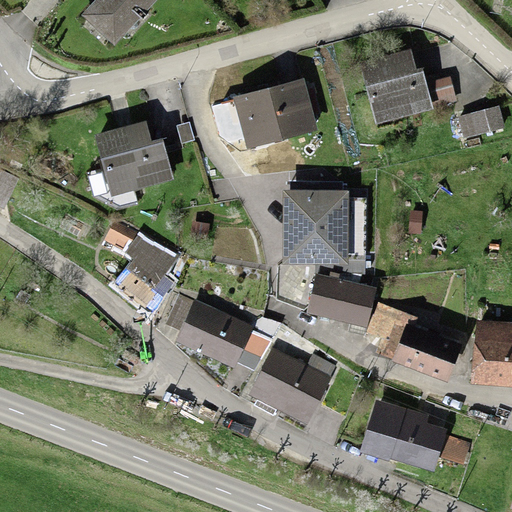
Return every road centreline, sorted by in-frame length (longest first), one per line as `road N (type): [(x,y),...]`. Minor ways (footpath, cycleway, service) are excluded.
road 1 (residential): [(437,511),(244,425),(0,233)]
road 2 (residential): [(426,0),(65,100)]
road 3 (primary): [(279,511),(0,404)]
road 4 (residential): [(297,318),(370,369),(455,402),(511,404)]
